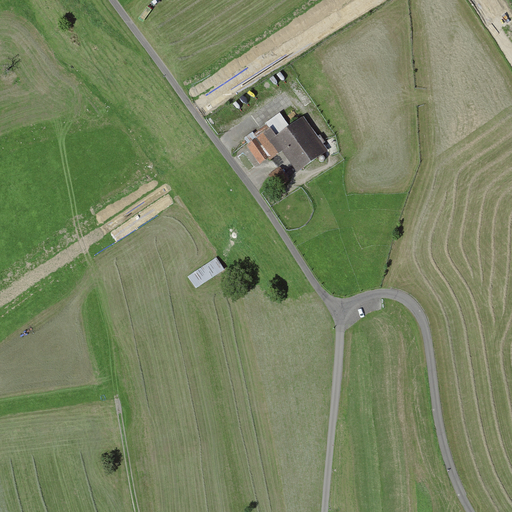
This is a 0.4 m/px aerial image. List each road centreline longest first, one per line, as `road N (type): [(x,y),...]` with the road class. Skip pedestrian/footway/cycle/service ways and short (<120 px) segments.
road 1 (track): [(337,312),(113,0)]
road 2 (track): [(470,511),(445,451),(424,324),(414,306),(383,293),(337,312)]
road 3 (track): [(325,511),(337,312)]
